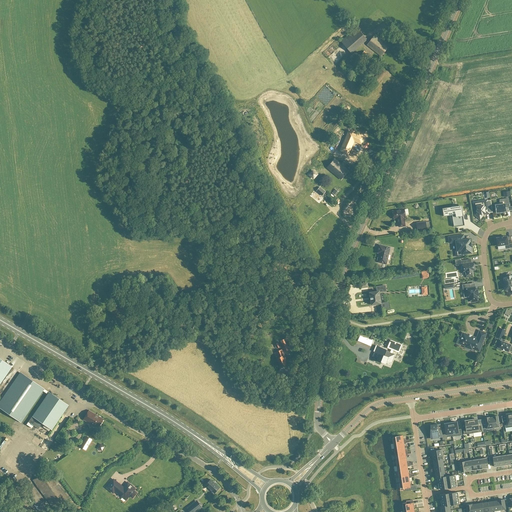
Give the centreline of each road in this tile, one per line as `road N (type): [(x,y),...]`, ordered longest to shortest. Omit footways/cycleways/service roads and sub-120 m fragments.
road 1 (tertiary): [(332,445),(317,412),(343,270),(459,0)]
road 2 (unclassified): [(241,511),(210,470),(0,337)]
road 3 (primary): [(224,457),(0,321)]
road 4 (residential): [(511,303),(489,298),(483,259),(490,229),(511,222)]
